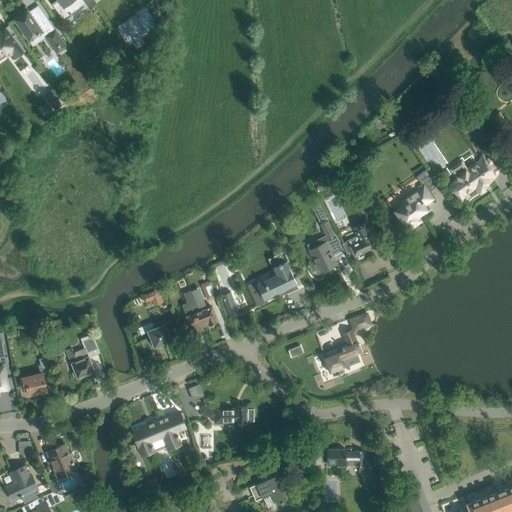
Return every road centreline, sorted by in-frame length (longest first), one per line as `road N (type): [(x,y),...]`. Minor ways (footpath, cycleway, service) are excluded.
road 1 (residential): [(242,346),(393,286),(477,219),(511,202)]
road 2 (residential): [(242,346),(298,408),(327,414),(391,404)]
road 3 (residential): [(391,404),(511,411)]
